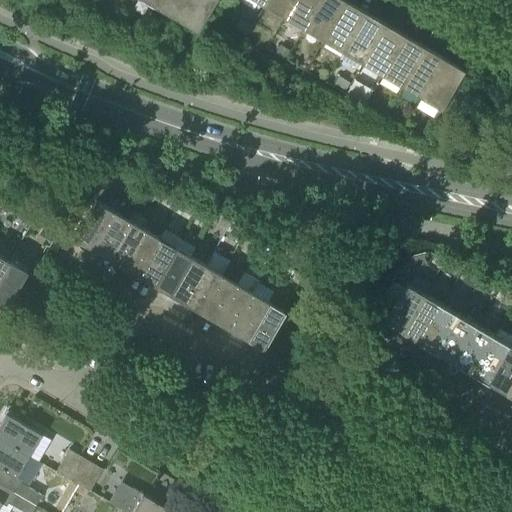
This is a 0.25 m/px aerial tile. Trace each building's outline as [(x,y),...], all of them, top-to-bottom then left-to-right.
[(159,0),(156,5),(176,17),(185,0),(159,0)] [(185,0),(176,17),(196,29),(213,0),(185,0)] [(268,0),(267,3),(286,14),(294,0),(268,0)] [(294,0),(286,14),(306,26),(320,0),(294,0)] [(320,0),(306,26),(326,37),(347,0),(320,0)] [(347,0),(326,37),(345,49),(368,10),(351,0),(347,0)] [(345,49),(365,61),(388,21),(368,10),(345,49)] [(365,61),(385,72),(407,33),(388,21),(365,61)] [(385,72),(404,84),(427,45),(407,33),(385,72)] [(281,44),(276,52),(286,58),(291,50),(281,44)] [(404,84),(424,95),(447,56),(427,45),(404,84)] [(447,56),(424,95),(445,107),(468,68),(447,56)] [(340,75),(335,84),(346,91),(351,82),(340,75)] [(74,237),(91,247),(113,209),(96,199),(74,237)] [(91,247),(106,255),(128,218),(113,209),(91,247)] [(106,255),(122,265),(144,227),(128,218),(106,255)] [(246,229),(231,220),(226,229),(241,238),(246,229)] [(44,224),(39,233),(49,239),(55,230),(44,224)] [(122,265),(137,274),(159,237),(144,227),(122,265)] [(137,274),(153,283),(175,246),(159,237),(137,274)] [(153,283),(168,292),(190,255),(175,246),(153,283)] [(447,257),(430,251),(425,252),(411,256),(410,256),(395,281),(405,287),(408,282),(410,278),(411,279),(418,268),(417,267),(422,266),(423,269),(427,267),(434,271),(435,269),(439,271),(441,267),(447,257)] [(0,277),(10,260),(0,254),(0,277)] [(168,292),(184,301),(206,264),(190,255),(168,292)] [(281,273),(286,264),(273,257),(268,266),(281,273)] [(26,269),(10,260),(0,277),(0,304),(4,307),(26,269)] [(184,301),(199,310),(221,273),(206,264),(184,301)] [(289,266),(284,274),(294,280),(298,272),(289,266)] [(481,275),(470,268),(463,279),(474,287),(481,275)] [(239,279),(265,292),(269,284),(243,271),(239,279)] [(199,310),(215,319),(237,282),(221,273),(199,310)] [(496,284),(486,277),(481,286),(491,292),(496,284)] [(404,329),(426,292),(408,282),(405,287),(395,281),(383,301),(393,307),(386,319),(404,329)] [(230,328),(252,291),(237,282),(215,319),(230,328)] [(246,337),(268,300),(252,291),(230,328),(246,337)] [(443,302),(426,292),(404,329),(421,340),(443,302)] [(284,310),(268,300),(246,337),(262,347),(284,310)] [(438,350),(460,312),(443,302),(421,340),(438,350)] [(438,350),(456,360),(478,323),(460,312),(438,350)] [(478,323),(456,360),(473,370),(495,333),(478,323)] [(511,342),(495,333),(473,370),(491,381),(511,344),(511,342)] [(511,344),(491,381),(508,391),(511,384),(511,344)] [(5,412),(0,421),(0,438),(28,454),(40,432),(5,412)] [(16,475),(28,454),(0,438),(0,483),(35,504),(41,494),(20,481),(22,478),(16,475)] [(92,462),(69,448),(55,471),(79,485),(92,462)] [(79,485),(89,490),(102,468),(92,462),(79,485)] [(162,495),(177,505),(186,492),(171,482),(162,495)] [(0,501),(6,505),(8,502),(25,511),(30,511),(35,504),(0,483),(0,501)] [(120,508),(125,511),(175,511),(132,487),(122,504),(120,508)]
